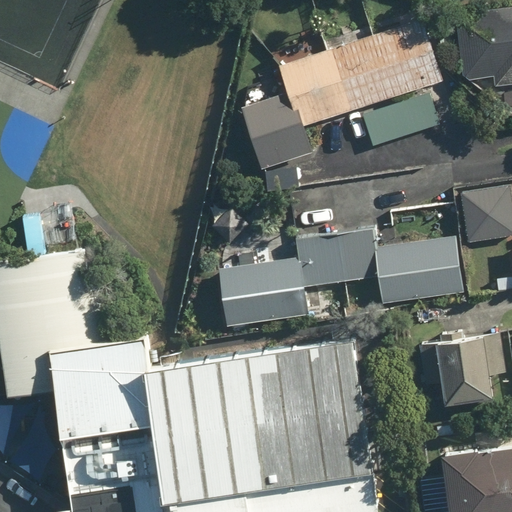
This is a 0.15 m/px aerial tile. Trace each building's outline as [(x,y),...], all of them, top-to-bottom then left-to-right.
[(511,2),(490,5),(502,89),(511,87),(511,2)] [(322,150),(313,118),(450,78),(432,15),(285,58),(293,86),(250,99),(269,165),(322,150)] [(434,92),(368,111),(378,142),(443,123),(434,92)] [(511,177),(465,185),(473,239),(511,232),(511,177)] [(227,261),(234,322),(316,311),(312,285),(387,275),(390,302),(475,291),(467,232),(386,243),(383,219),(300,231),(303,251),(227,261)] [(85,241),(0,251),(0,259),(16,394),(74,387),(88,511),(343,511),(377,508),(356,328),(155,351),(152,327),(95,333),(85,241)] [(456,402),(509,394),(506,371),(511,369),(511,353),(508,328),(424,341),(430,382),(452,379),(456,402)] [(511,511),(511,440),(450,448),(457,511),(511,511)]
